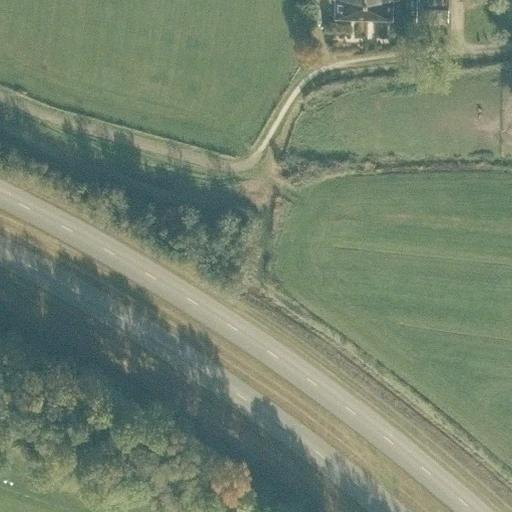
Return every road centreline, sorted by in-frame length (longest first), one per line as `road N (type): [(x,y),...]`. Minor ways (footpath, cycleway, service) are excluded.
road 1 (secondary): [(470,511),(390,440),(269,352),(0,195)]
road 2 (secondary): [(0,251),(244,399),(387,511)]
road 3 (track): [(322,69),(299,86),(248,164)]
